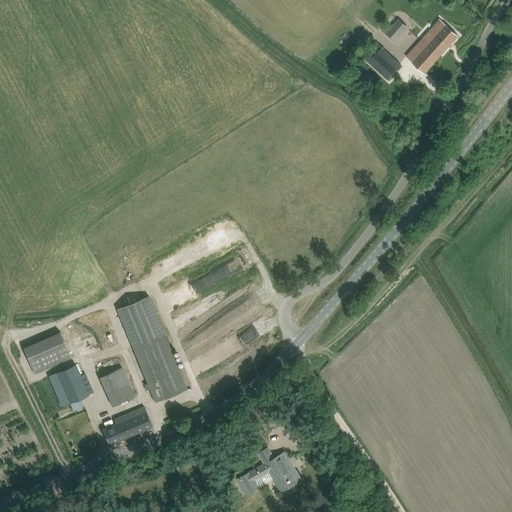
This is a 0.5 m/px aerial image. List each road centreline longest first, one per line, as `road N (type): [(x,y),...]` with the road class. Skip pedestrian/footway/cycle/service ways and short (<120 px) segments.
road 1 (unclassified): [(297,343),(284,310),(338,269),(392,199),(507,0)]
road 2 (tertiary): [(0,499),(198,423),(297,343)]
road 3 (tertiary): [(297,343),(511,87)]
road 4 (track): [(285,356),(399,511)]
